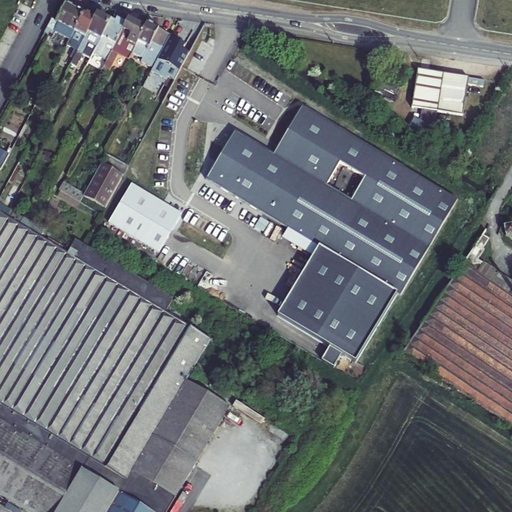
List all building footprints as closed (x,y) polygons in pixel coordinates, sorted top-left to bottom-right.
[(57,24),(54,22),(47,35),(50,37),(53,32),(56,33),(58,29),(74,38),(86,16),(67,7),(57,24)] [(96,21),(86,16),(74,38),(69,47),(76,51),(71,59),(74,61),(96,21)] [(96,21),(74,61),(72,65),(77,68),(85,53),(93,58),(101,43),(112,23),(99,16),(96,21)] [(117,25),(112,23),(101,43),(114,51),(127,26),(119,21),(117,25)] [(127,26),(114,51),(107,64),(112,67),(118,55),(130,62),(131,60),(148,30),(131,21),(127,26)] [(149,27),(148,30),(131,60),(139,65),(154,72),(172,40),(149,27)] [(69,47),(74,38),(58,29),(56,33),(53,32),(50,37),(69,47)] [(176,42),(172,40),(154,72),(152,76),(167,84),(168,81),(174,85),(189,57),(183,54),(185,50),(182,48),(176,48),(175,44),(176,42)] [(411,113),(437,117),(446,80),(417,75),(411,113)] [(258,77),(252,87),(277,103),(283,93),(258,77)] [(469,83),(446,80),(437,117),(463,121),(468,90),(469,83)] [(484,86),(469,83),(468,90),(484,92),(484,86)] [(275,157),(236,134),(208,182),(291,231),(322,250),(316,259),(281,319),(351,360),(364,367),(460,202),(303,109),(275,157)] [(10,156),(0,149),(0,171),(1,172),(10,156)] [(102,167),(84,200),(106,212),(124,179),(102,167)] [(134,183),(111,221),(161,252),(183,214),(134,183)] [(9,212),(0,205),(0,214),(6,218),(9,212)] [(6,218),(19,226),(22,220),(9,212),(6,218)] [(68,256),(39,239),(19,226),(6,218),(0,214),(0,497),(25,511),(165,511),(178,493),(229,410),(186,383),(210,342),(167,315),(174,303),(87,248),(79,263),(68,256)] [(322,250),(291,231),(285,241),(316,259),(322,250)] [(483,240),(404,357),(426,372),(424,375),(427,378),(429,374),(511,430),(511,292),(509,298),(477,277),(483,267),(478,264),(485,254),(483,253),(489,244),(483,240)] [(79,263),(87,248),(76,242),(68,256),(79,263)] [(200,282),(207,271),(174,253),(168,264),(200,282)] [(509,298),(511,292),(511,286),(483,267),(477,277),(509,298)] [(355,381),(364,367),(351,360),(343,374),(355,381)]
